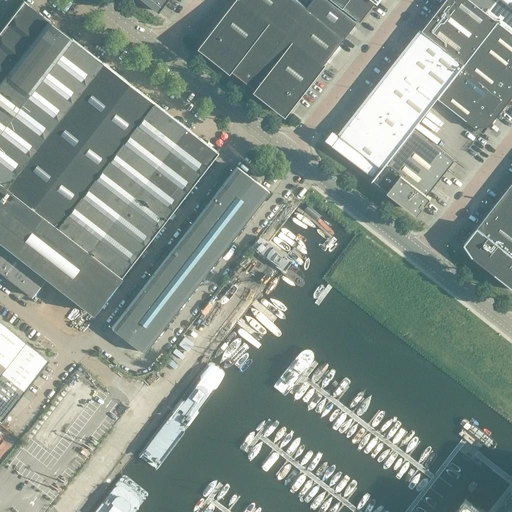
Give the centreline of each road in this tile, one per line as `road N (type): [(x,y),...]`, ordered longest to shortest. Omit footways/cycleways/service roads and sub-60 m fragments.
road 1 (unclassified): [(92,338),(132,367),(147,361),(305,164)]
road 2 (unclassified): [(92,338),(254,121)]
road 3 (unknown): [(77,354),(133,392),(138,417),(63,511)]
road 4 (unclassified): [(289,152),(407,0)]
road 5 (unclassified): [(422,255),(305,164)]
road 6 (unclassified): [(422,255),(511,139)]
